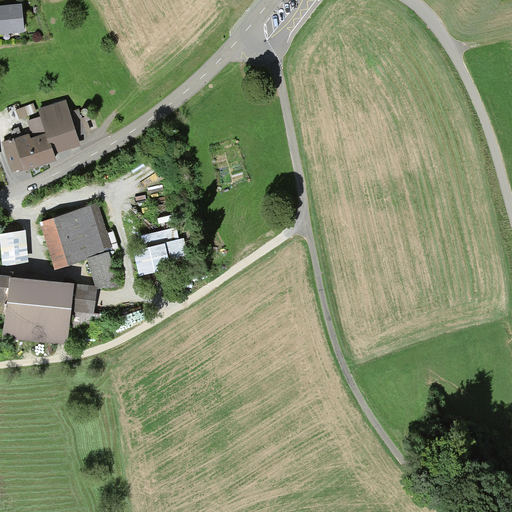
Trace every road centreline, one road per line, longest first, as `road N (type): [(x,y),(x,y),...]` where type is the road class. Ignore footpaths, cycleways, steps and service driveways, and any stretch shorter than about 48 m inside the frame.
road 1 (track): [(271,47),(333,349),(389,446),(444,511)]
road 2 (track): [(0,366),(118,340),(303,220)]
road 3 (residential): [(0,195),(136,128),(195,83),(270,0)]
road 4 (unclassified): [(405,0),(423,10),(452,49),(511,214)]
